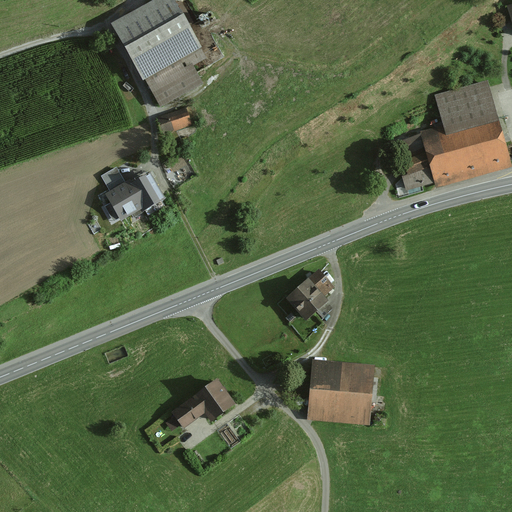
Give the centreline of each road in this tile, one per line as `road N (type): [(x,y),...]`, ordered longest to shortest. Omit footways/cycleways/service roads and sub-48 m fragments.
road 1 (secondary): [(511,185),(378,223),(195,298)]
road 2 (residential): [(195,298),(210,326),(314,437),(325,511)]
road 3 (secondary): [(195,298),(0,376)]
road 4 (track): [(325,243),(339,283),(324,336),(289,367),(258,379)]
road 5 (track): [(0,55),(103,26),(131,0)]
